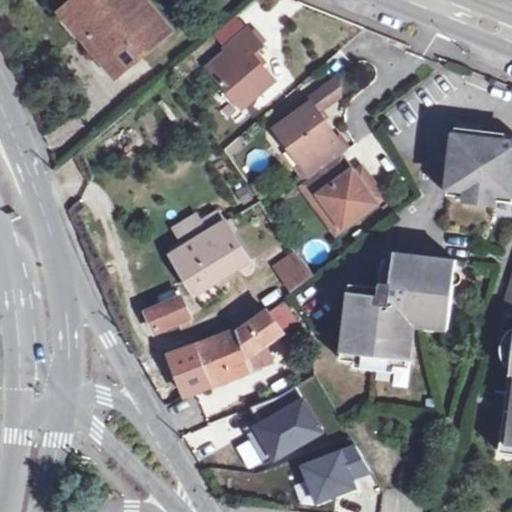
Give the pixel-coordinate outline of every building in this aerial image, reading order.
[(114,83),(176,29),(150,0),(67,0),(53,13),(114,83)] [(225,48),(228,51),(208,67),(241,107),(274,79),(253,54),(263,45),(249,29),(225,48)] [(276,124),(279,128),(314,103),(321,113),(341,98),(339,78),(276,124)] [(290,150),(311,178),(348,151),(335,134),(321,113),(314,103),(279,128),(293,147),(290,150)] [(390,135),(403,126),(391,109),(379,118),(390,135)] [(511,202),(511,142),(488,139),(489,131),(457,127),(448,193),(468,196),(468,190),(495,194),(495,200),(511,202)] [(293,147),(279,128),(274,131),(288,151),(290,150),(293,147)] [(343,156),(304,185),(316,201),(323,196),(345,226),(377,203),(369,191),(377,185),(367,172),(359,178),(356,173),(343,156)] [(356,173),(359,178),(367,172),(364,168),(356,173)] [(377,185),(369,191),(377,203),(385,197),(377,185)] [(323,196),(316,201),(338,232),(345,226),(323,196)] [(185,247),(208,233),(198,217),(176,229),(185,247)] [(190,283),(196,293),(215,281),(250,259),(226,222),(208,233),(185,247),(173,254),(190,283)] [(391,284),(381,282),(379,293),(349,289),(340,360),(354,362),(362,356),(389,360),(394,368),(409,370),(415,326),(421,326),(422,314),(449,318),(457,261),(395,252),(394,262),(391,284)] [(383,261),(381,282),(391,284),(394,262),(383,261)] [(293,290),(314,275),(306,265),(285,279),(293,290)] [(511,315),(511,278),(501,314),(511,315)] [(222,293),(215,281),(196,293),(203,305),(222,293)] [(189,316),(183,300),(181,297),(147,310),(155,330),(189,316)] [(286,329),(298,322),(285,300),(273,307),(286,329)] [(242,329),(220,337),(235,375),(254,368),(249,356),(255,352),(284,332),(269,310),(242,329)] [(220,337),(199,344),(214,383),(235,375),(220,337)] [(181,378),(187,393),(214,383),(199,344),(172,354),(181,378)] [(249,356),(254,368),(261,366),(255,352),(249,356)] [(362,356),(354,362),(354,368),(393,373),(394,368),(389,360),(362,356)] [(511,371),(508,403),(507,417),(502,453),(511,454),(511,371)] [(176,399),(187,393),(181,378),(170,383),(176,399)]
